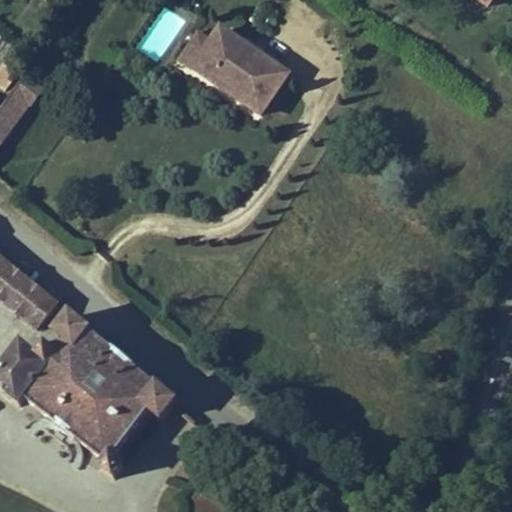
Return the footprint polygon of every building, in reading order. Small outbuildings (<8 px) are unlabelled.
[(500,0),(467,0),(490,15),(500,0)] [(289,84),(223,38),(213,53),(196,77),(262,123),(289,84)] [(196,77),(213,53),(201,44),(184,69),(196,77)] [(0,74),(0,86),(3,89),(10,79),(1,73),(0,74)] [(22,80),(0,112),(0,155),(40,94),(22,80)] [(0,315),(28,339),(55,307),(0,259),(0,315)] [(155,393),(66,316),(49,336),(59,345),(50,356),(40,348),(32,357),(20,347),(0,374),(0,394),(18,410),(23,403),(99,467),(92,474),(110,489),(123,474),(109,462),(144,420),(156,431),(173,409),(155,393)]
